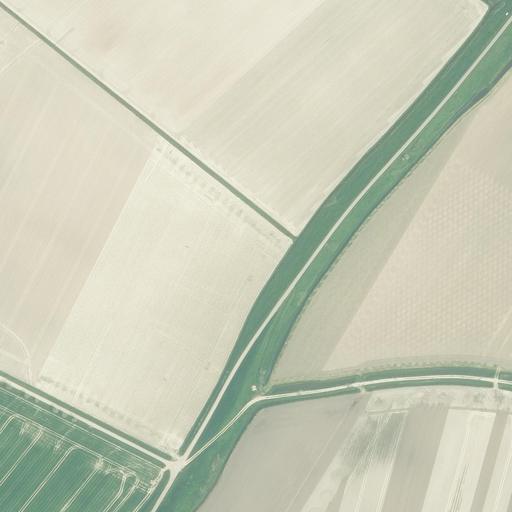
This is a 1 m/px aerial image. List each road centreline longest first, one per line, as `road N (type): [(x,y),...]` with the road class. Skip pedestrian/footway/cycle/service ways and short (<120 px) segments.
road 1 (unclassified): [(178,468),(300,274),(511,17)]
road 2 (track): [(511,383),(412,378),(259,399),(178,468)]
road 3 (unclassified): [(178,468),(0,379)]
